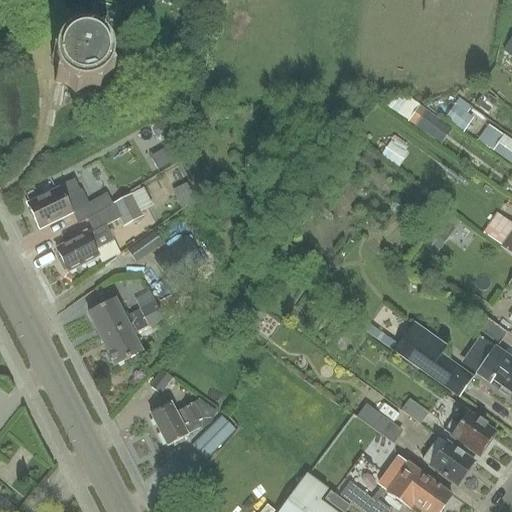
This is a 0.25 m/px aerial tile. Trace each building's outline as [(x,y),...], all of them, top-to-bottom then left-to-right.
[(111,77),(116,74),(112,68),(111,63),(110,59),(112,49),(104,48),(101,46),(98,44),(97,42),(93,34),(85,39),(80,41),(76,41),(67,38),(65,44),(64,48),(62,50),(60,53),(52,58),(56,66),(58,70),(57,75),(55,83),(62,85),(66,87),(69,88),(75,98),(80,95),(85,93),(89,92),(93,93),(100,95),(102,89),(103,86),(105,83),(107,80),(111,77)] [(511,39),(503,51),(511,57),(511,39)] [(467,115),(471,109),(459,101),(446,119),(458,128),(467,115)] [(449,130),(420,109),(410,122),(440,143),(449,130)] [(163,137),(157,124),(151,128),(157,141),(163,137)] [(511,142),(490,128),(480,143),(511,165),(511,142)] [(394,140),(387,157),(406,165),(413,148),(394,140)] [(78,225),(113,207),(107,196),(81,209),(74,195),(80,192),(75,181),(47,195),(48,196),(28,207),(39,230),(57,221),(58,223),(73,215),(78,225)] [(124,227),(142,217),(131,196),(114,205),(122,219),(120,220),(124,227)] [(487,228),(505,241),(500,249),(511,257),(511,225),(497,214),(487,228)] [(73,242),(56,250),(68,273),(98,258),(102,265),(121,256),(106,227),(88,236),(86,232),(72,239),(73,242)] [(436,256),(449,239),(437,229),(423,246),(436,256)] [(138,262),(163,244),(154,232),(129,249),(138,262)] [(501,309),(511,317),(511,297),(510,296),(501,309)] [(171,297),(159,302),(168,320),(180,314),(171,297)] [(102,341),(129,328),(115,301),(89,314),(102,341)] [(127,317),(132,326),(160,312),(155,303),(127,317)] [(241,303),(229,320),(249,334),(261,317),(241,303)] [(160,312),(132,326),(136,335),(164,321),(160,312)] [(459,398),(473,379),(441,356),(447,348),(414,324),(394,352),(459,398)] [(115,367),(141,354),(129,328),(102,341),(115,367)] [(492,381),(511,395),(511,360),(495,348),(475,375),(490,385),(492,381)] [(171,381),(161,373),(149,388),(160,396),(171,381)] [(400,412),(420,426),(428,414),(408,400),(400,412)] [(184,429),(200,421),(192,406),(176,414),(172,406),(151,416),(167,447),(188,437),(184,429)] [(388,422),(366,406),(357,419),(379,434),(388,422)] [(451,436),(476,455),(480,457),(495,435),(485,428),(486,426),(464,410),(454,424),(458,427),(451,436)] [(223,417),(192,448),(207,462),(237,431),(223,417)] [(429,467),(455,485),(458,488),(475,464),(446,444),(429,467)] [(440,511),(452,497),(448,495),(397,458),(376,486),(411,511),(414,507),(420,511),(440,511)] [(333,511),(321,503),(329,492),(306,476),(280,511),(333,511)] [(381,494),(383,491),(380,489),(371,500),(350,483),(340,496),(360,511),(369,511),(383,495),(381,494)] [(330,493),(325,500),(341,511),(346,511),(350,508),(330,493)]
